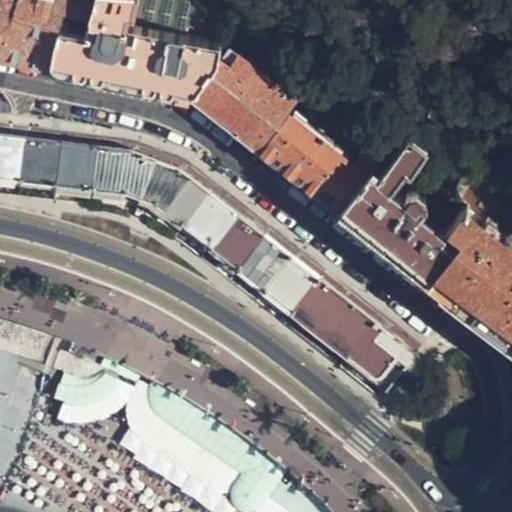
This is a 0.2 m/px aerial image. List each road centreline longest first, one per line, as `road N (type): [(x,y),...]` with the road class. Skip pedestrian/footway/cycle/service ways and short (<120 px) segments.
road 1 (residential): [(0,78),(137,107),(194,128),(471,344),(489,380),(493,437),(487,458),(445,506)]
road 2 (secondary): [(445,506),(347,410),(219,313),(120,261),(0,226)]
